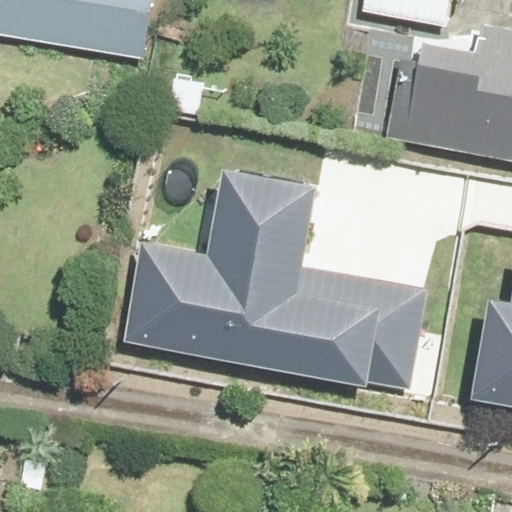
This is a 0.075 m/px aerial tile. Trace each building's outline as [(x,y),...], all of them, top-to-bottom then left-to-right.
[(0,0),(0,100),(74,117),(98,3),(83,0),(0,0)] [(412,0),(305,0),(294,54),(397,76),(412,0)] [(511,212),(511,83),(419,66),(414,96),(340,83),(326,179),(511,212)] [(511,491),(511,320),(248,275),(219,442),(511,491)] [(226,315),(96,291),(78,387),(208,411),(226,315)]
